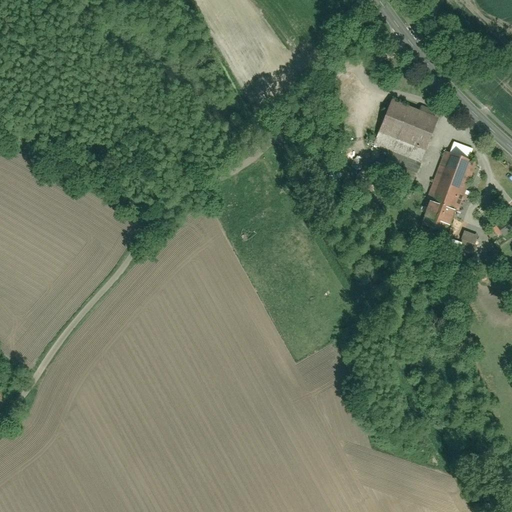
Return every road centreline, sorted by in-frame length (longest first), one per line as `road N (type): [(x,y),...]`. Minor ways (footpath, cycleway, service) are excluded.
road 1 (residential): [(398,32),(154,222),(0,417)]
road 2 (tertiary): [(511,149),(398,32)]
